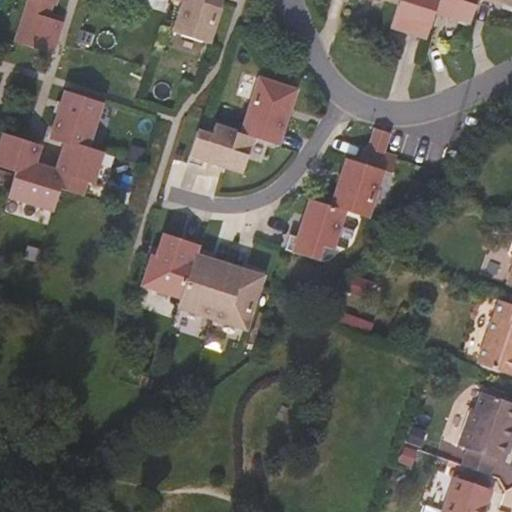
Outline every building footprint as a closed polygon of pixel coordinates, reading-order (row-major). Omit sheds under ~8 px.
[(55,53),(67,16),(53,12),(56,0),(31,0),(18,40),(51,50),(55,53)] [(227,0),(185,0),(173,41),(212,53),(227,0)] [(352,0),(352,1),(397,13),(402,0),(352,0)] [(402,0),(397,13),(391,39),(426,49),(436,23),(440,0),(402,0)] [(440,0),(436,23),(473,33),(480,7),(481,0),(440,0)] [(511,0),(481,0),(480,7),(511,15),(511,0)] [(301,96),(259,83),(241,139),(258,149),(282,156),(301,96)] [(91,187),(102,151),(88,147),(101,101),(69,92),(66,101),(57,98),(47,133),(58,136),(51,162),(30,156),(33,144),(12,138),(2,173),(11,176),(5,196),(19,200),(16,212),(52,222),(59,198),(81,204),(86,186),(91,187)] [(394,131),(378,126),(372,141),(366,140),(361,156),(384,166),(391,169),(396,154),(387,151),(394,131)] [(241,139),(216,131),(213,142),(199,137),(189,166),(243,184),(250,161),(254,161),(258,149),(241,139)] [(345,153),(332,195),(348,201),(370,211),(384,166),(361,156),(345,153)] [(332,195),(309,191),(292,246),(318,254),(321,242),(333,245),(348,201),(332,195)] [(203,238),(164,225),(155,248),(151,248),(141,283),(181,294),(199,246),(203,238)] [(267,268),(199,246),(181,294),(178,304),(248,327),(267,268)] [(511,300),(503,297),(489,338),(480,361),(511,372),(511,300)] [(508,460),(511,451),(511,397),(486,387),(478,406),(475,404),(460,442),(508,460)] [(486,511),(496,487),(457,473),(442,511),(486,511)]
